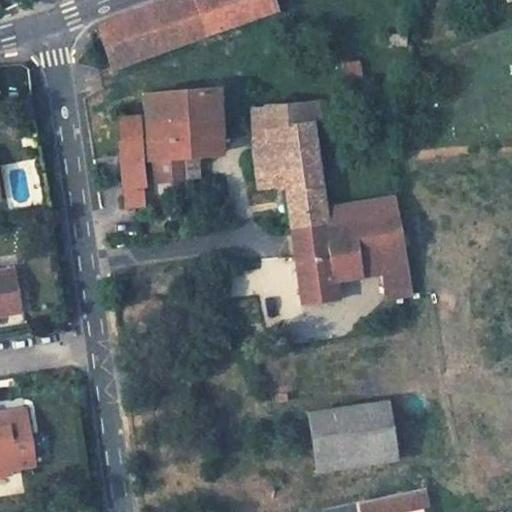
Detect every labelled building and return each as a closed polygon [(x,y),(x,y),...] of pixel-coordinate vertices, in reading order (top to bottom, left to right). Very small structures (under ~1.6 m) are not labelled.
[(195,0),(159,0),(96,23),(99,33),(111,65),(207,30),(195,0)] [(195,0),(207,30),(273,7),(270,0),(195,0)] [(404,31),(385,32),(386,43),(406,42),(404,31)] [(358,59),(341,62),(344,78),(361,76),(358,59)] [(216,86),(147,91),(149,118),(194,114),(194,132),(219,132),(216,86)] [(29,98),(11,99),(14,117),(31,114),(29,98)] [(314,100),(250,105),(251,126),(310,117),(316,117),(314,100)] [(8,103),(0,104),(0,123),(10,122),(9,114),(8,103)] [(136,113),(117,114),(118,137),(138,136),(136,113)] [(151,171),(183,170),(183,154),(182,133),(194,132),(194,114),(149,118),(150,140),(150,155),(151,171)] [(310,117),(251,126),(252,150),(313,141),(310,117)] [(0,138),(39,132),(37,119),(12,124),(11,124),(10,122),(0,123),(0,138)] [(194,132),(182,133),(183,154),(196,153),(219,152),(219,132),(194,132)] [(138,136),(118,137),(119,154),(124,203),(140,201),(138,181),(144,181),(141,157),(139,140),(138,136)] [(150,140),(139,140),(141,157),(150,155),(150,140)] [(397,214),(324,224),(321,206),(313,141),(252,150),(255,176),(283,172),(297,266),(299,281),(302,302),(335,297),(331,276),(361,272),(357,248),(376,245),(380,270),(384,297),(411,292),(405,261),(398,219),(397,214)] [(185,170),(185,176),(197,174),(196,153),(183,154),(183,170),(185,170)] [(393,195),(321,206),(324,224),(397,214),(394,200),(393,195)] [(11,233),(24,231),(22,219),(9,221),(11,233)] [(376,245),(357,248),(361,272),(380,270),(376,245)] [(297,266),(287,268),(289,283),(299,281),(297,266)] [(0,311),(18,308),(11,268),(0,270),(0,311)] [(225,327),(210,329),(213,347),(227,344),(225,327)] [(386,399),(307,411),(309,427),(389,416),(386,399)] [(0,472),(8,471),(7,465),(33,461),(24,408),(4,411),(5,418),(0,418),(0,472)] [(389,416),(309,427),(315,471),(395,457),(389,416)] [(402,507),(428,502),(425,487),(400,492),(402,507)]
